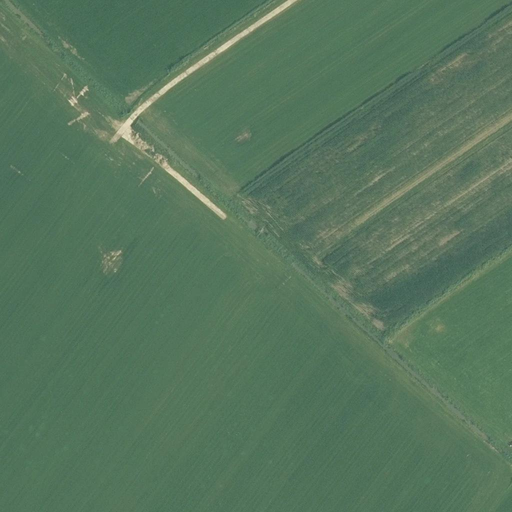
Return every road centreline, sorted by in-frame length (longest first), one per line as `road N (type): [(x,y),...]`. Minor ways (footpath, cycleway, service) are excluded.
road 1 (track): [(0,11),(123,129),(194,66),(292,0)]
road 2 (track): [(333,315),(123,129),(112,143)]
